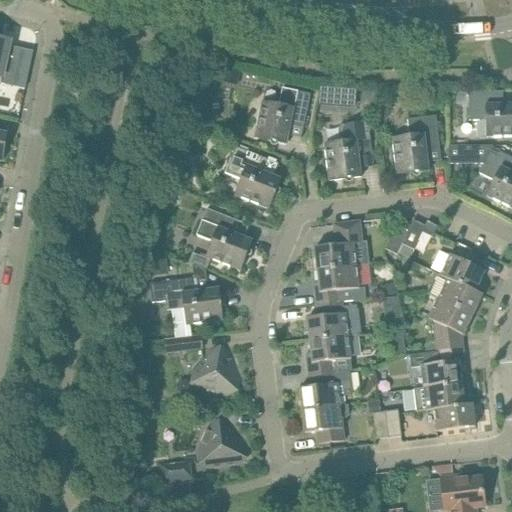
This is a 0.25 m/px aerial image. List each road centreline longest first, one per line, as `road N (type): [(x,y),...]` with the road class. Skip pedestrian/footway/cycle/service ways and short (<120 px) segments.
road 1 (unclassified): [(511,443),(283,468),(262,316),(300,216),(435,199),(511,237)]
road 2 (residential): [(0,354),(54,40),(47,19),(0,3)]
road 3 (secondary): [(306,0),(452,30),(511,21)]
